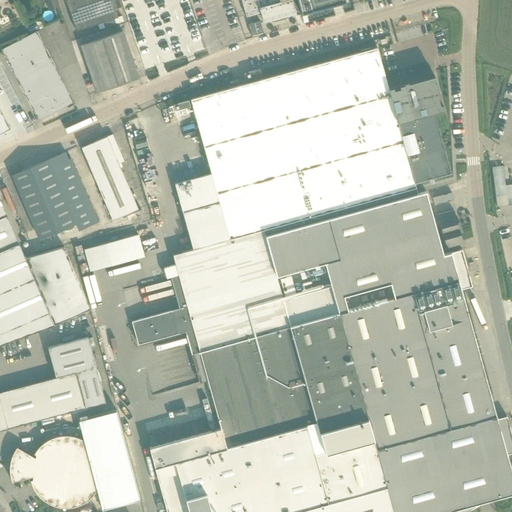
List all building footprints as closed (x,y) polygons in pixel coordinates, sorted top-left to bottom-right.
[(44,0),(48,11),(58,7),(55,0),(44,0)] [(65,0),(76,31),(102,22),(104,28),(115,24),(113,18),(117,17),(111,0),(65,0)] [(112,0),(116,10),(122,8),(119,0),(112,0)] [(179,0),(125,0),(145,68),(195,54),(179,0)] [(203,47),(237,37),(225,0),(190,0),(200,34),(190,37),(194,48),(198,47),(195,39),(200,37),(203,47)] [(240,0),(245,15),(245,17),(247,16),(248,16),(248,14),(258,11),(258,13),(261,12),(263,21),(274,18),(274,20),(285,18),(284,16),(294,13),(290,0),(260,0),(258,1),(257,0),(240,0)] [(249,24),(248,25),(251,36),(252,35),(262,33),(259,21),(249,24)] [(41,33),(50,56),(60,52),(50,29),(41,33)] [(1,50),(33,112),(38,120),(73,102),(36,31),(30,35),(1,50)] [(81,45),(96,92),(97,92),(138,78),(122,31),(81,45)] [(489,392),(461,289),(460,288),(458,280),(394,297),(347,310),(328,315),(326,307),(335,305),(331,286),(282,299),(276,276),(263,230),(415,188),(415,187),(414,183),(414,181),(449,172),(432,113),(434,113),(444,110),(434,76),(408,83),(407,81),(403,82),(404,84),(388,88),(376,47),(262,79),(190,99),(211,173),(174,183),(180,203),(192,249),(172,254),(175,264),(166,267),(163,267),(166,278),(169,277),(170,277),(178,305),(179,308),(185,331),(186,335),(186,334),(191,354),(196,372),(197,374),(199,382),(207,379),(220,428),(215,429),(148,447),(153,467),(166,511),(445,511),(447,511),(465,511),(475,506),(474,504),(511,493),(511,474),(506,454),(511,452),(511,437),(506,416),(497,419),(489,392)] [(56,64),(66,86),(78,81),(67,59),(56,64)] [(261,75),(259,69),(243,73),(245,80),(261,75)] [(175,111),(190,107),(188,100),(173,104),(175,111)] [(0,132),(1,132),(0,129),(0,121),(4,119),(9,128),(10,127),(0,109),(0,132)] [(112,134),(81,147),(112,220),(138,209),(118,164),(124,161),(112,134)] [(63,153),(12,175),(15,184),(39,239),(75,224),(78,230),(96,222),(71,160),(67,162),(63,153)] [(503,166),(491,167),(496,207),(508,205),(503,166)] [(394,297),(458,279),(458,280),(460,288),(471,286),(461,249),(451,252),(443,254),(425,191),(417,193),(415,187),(415,188),(263,230),(276,276),(324,262),(331,286),(335,305),(326,307),(328,315),(347,310),(343,296),(390,283),(394,297)] [(432,198),(434,205),(453,200),(451,193),(432,198)] [(25,257),(0,198),(0,304),(11,330),(49,314),(53,324),(90,308),(64,247),(25,257)] [(437,215),(442,233),(461,227),(459,222),(457,223),(453,210),(437,215)] [(461,227),(442,233),(447,251),(463,246),(460,233),(462,232),(461,227)] [(137,233),(81,247),(86,270),(143,256),(137,233)] [(290,277),(280,279),(284,296),(295,293),(290,277)] [(11,330),(0,304),(0,344),(53,325),(53,324),(49,314),(11,330)] [(178,308),(170,311),(131,321),(138,344),(176,333),(185,331),(179,308),(178,308)] [(55,377),(0,391),(0,430),(105,402),(87,337),(47,348),(55,377)] [(10,476),(12,482),(32,476),(32,480),(30,480),(32,485),(34,490),(37,494),(41,498),(46,502),(51,504),(56,506),(61,507),(67,507),(72,507),(77,505),(85,502),(91,497),(95,491),(98,486),(114,496),(116,492),(118,488),(120,484),(120,480),(121,476),(121,471),(120,467),(119,463),(118,461),(101,465),(100,463),(99,459),(97,455),(95,451),(92,448),(89,445),(86,442),(82,440),(78,438),(74,436),(70,436),(66,435),(62,435),(57,436),(53,437),(49,439),(46,441),(42,443),(39,446),(37,449),(34,453),(32,456),(17,447),(13,452),(11,458),(10,464),(9,470),(10,476)]
